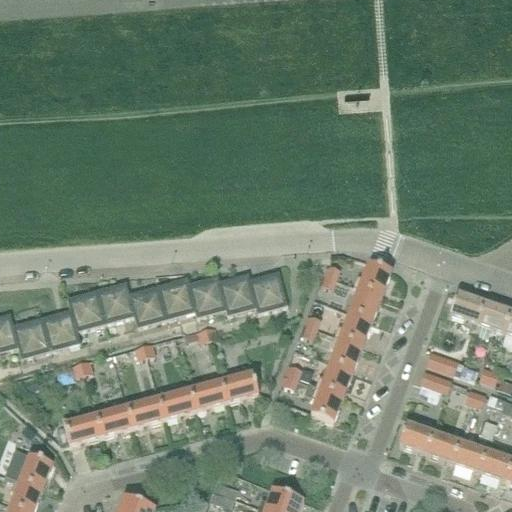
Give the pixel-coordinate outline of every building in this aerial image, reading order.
[(381,304),(391,278),(368,269),(362,285),(357,283),(353,293),(381,304)] [(326,283),(335,286),(339,276),(330,273),(326,283)] [(258,320),(288,312),(279,278),(250,286),(249,286),(257,314),(256,314),(258,320)] [(249,286),(250,286),(248,281),(219,288),(219,289),(226,316),(225,316),(227,322),(256,314),(257,314),(249,286)] [(219,289),(219,288),(218,283),(189,291),(188,291),(195,318),(197,324),(225,316),(226,316),(219,289)] [(331,296),(335,286),(326,283),(322,293),(331,296)] [(188,291),(189,291),(187,285),(157,293),(167,326),(195,318),(188,291)] [(128,301),(129,300),(126,289),(96,297),(106,331),(134,322),(128,301)] [(353,293),(351,292),(345,307),(353,310),(349,320),(371,329),(381,304),(353,293)] [(137,334),(167,326),(157,293),(129,300),(128,301),(134,322),(137,334)] [(71,316),(77,339),(106,331),(96,297),(67,305),(70,316),(71,316)] [(475,337),(477,331),(484,309),(457,300),(454,309),(453,308),(451,313),(453,313),(450,322),(465,327),(463,333),(475,337)] [(501,349),(503,341),(510,318),(484,309),(477,331),(491,336),(488,344),(501,349)] [(80,350),(77,339),(71,316),(70,316),(42,324),(51,358),(80,350)] [(511,318),(510,318),(503,341),(511,343),(511,318)] [(13,332),(10,320),(0,323),(0,359),(18,354),(19,354),(13,332)] [(362,354),(371,329),(349,320),(343,337),(337,335),(334,343),(362,354)] [(307,332),(316,336),(319,327),(311,323),(307,332)] [(21,366),(51,358),(42,324),(13,332),(19,354),(18,354),(21,366)] [(312,347),(316,336),(307,332),(303,343),(312,347)] [(205,335),(208,347),(217,345),(213,333),(205,335)] [(201,349),(208,347),(205,335),(198,337),(201,349)] [(198,347),(196,339),(183,343),(185,351),(198,347)] [(352,379),(362,354),(334,343),(331,352),(336,354),(330,371),(352,379)] [(144,353),(147,365),(154,363),(151,351),(144,353)] [(138,367),(147,365),(144,353),(135,355),(138,367)] [(453,380),(457,369),(431,360),(427,371),(453,380)] [(470,364),(466,375),(480,380),(484,370),(470,364)] [(81,370),(84,382),(92,380),(88,368),(81,370)] [(76,384),(84,382),(81,370),(73,372),(76,384)] [(343,404),(352,379),(330,371),(324,385),(319,383),(315,394),(343,404)] [(288,383),(297,387),(300,377),(292,373),(288,383)] [(474,389),(477,379),(463,374),(460,384),(474,389)] [(488,389),(491,378),(482,375),(479,386),(488,389)] [(252,381),(250,376),(241,379),(242,383),(220,389),(226,410),(258,401),(252,381)] [(491,378),(488,389),(494,392),(498,380),(491,378)] [(447,400),(451,388),(424,379),(420,390),(447,400)] [(293,397),(297,387),(288,383),(284,393),(293,397)] [(510,400),(511,392),(511,389),(500,386),(497,395),(510,400)] [(220,389),(200,395),(198,388),(187,391),(192,409),(195,418),(226,410),(220,389)] [(40,396),(37,389),(21,394),(23,401),(40,396)] [(195,418),(192,409),(187,391),(177,394),(178,401),(158,406),(164,427),(195,418)] [(343,404),(315,394),(308,391),(304,401),(316,406),(311,421),(324,426),(333,430),(343,404)] [(473,412),(477,400),(469,398),(465,410),(473,412)] [(477,400),(473,412),(481,415),(484,403),(477,400)] [(494,414),(497,405),(489,402),(486,412),(494,414)] [(158,406),(138,412),(136,405),(125,408),(130,427),(132,435),(164,427),(158,406)] [(132,435),(130,427),(125,408),(114,411),(115,418),(95,423),(101,444),(132,435)] [(511,422),(511,410),(505,408),(502,419),(511,422)] [(95,423),(74,429),(73,423),(62,426),(69,452),(101,444),(95,423)] [(496,432),(485,428),(480,443),(491,447),(496,432)] [(426,462),(433,440),(406,431),(403,439),(402,439),(401,443),(402,444),(399,452),(426,462)] [(28,432),(22,439),(32,449),(38,442),(28,432)] [(42,432),(39,435),(45,441),(48,437),(42,432)] [(452,471),(460,449),(433,440),(426,462),(452,471)] [(479,480),(486,458),(460,449),(452,471),(479,480)] [(511,469),(511,467),(486,458),(479,480),(505,489),(511,469)] [(52,471),(51,471),(29,463),(23,480),(18,478),(14,487),(42,498),(52,471)] [(36,511),(42,498),(14,487),(10,497),(16,499),(10,511),(36,511)] [(226,502),(229,494),(216,490),(213,498),(226,502)] [(226,502),(234,506),(237,498),(229,494),(226,502)] [(301,511),(303,508),(272,496),(267,508),(261,506),(259,511),(301,511)] [(213,498),(210,507),(221,511),(222,511),(226,502),(213,498)] [(232,511),(234,506),(226,502),(222,511),(232,511)] [(146,511),(124,503),(120,511),(146,511)]
